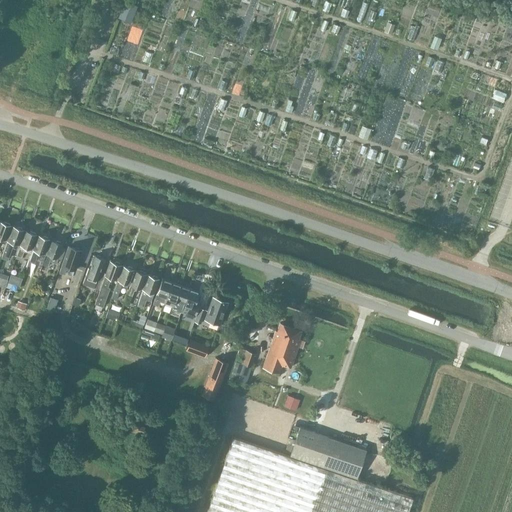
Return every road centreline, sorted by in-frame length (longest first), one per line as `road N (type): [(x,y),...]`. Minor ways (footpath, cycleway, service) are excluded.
road 1 (unclassified): [(511,355),(0,174)]
road 2 (unclassified): [(511,295),(25,131)]
road 3 (track): [(87,47),(471,178),(484,169),(511,94)]
road 4 (track): [(511,82),(278,0)]
